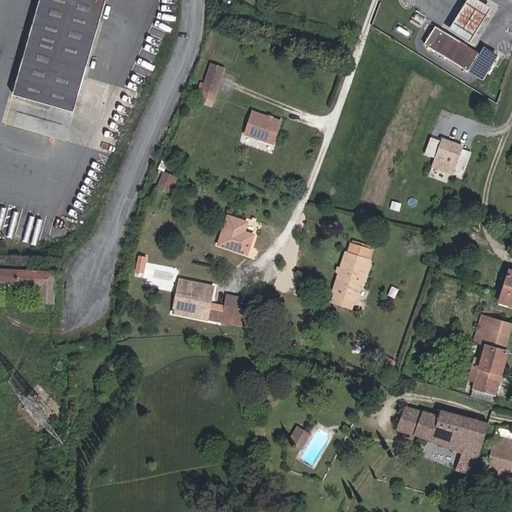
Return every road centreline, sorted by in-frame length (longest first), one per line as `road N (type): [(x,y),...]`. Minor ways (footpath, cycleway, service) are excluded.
road 1 (track): [(376,0),(294,220),(261,263)]
road 2 (track): [(511,421),(415,397),(381,418),(393,450),(351,511)]
road 3 (unknown): [(0,177),(44,179),(76,147),(127,0)]
